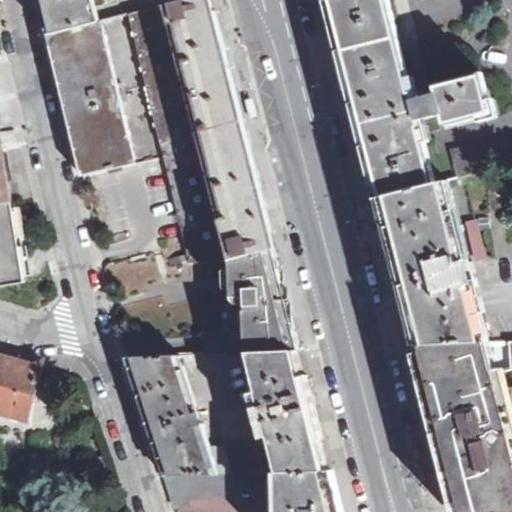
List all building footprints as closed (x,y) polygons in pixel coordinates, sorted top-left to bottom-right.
[(151,0),(154,10),(190,0),(41,0),(47,25),(50,36),(101,23),(99,13),(97,7),(105,6),(103,0),(151,0)] [(232,261),(275,249),(256,173),(239,105),(219,27),(211,0),(190,0),(154,10),(129,17),(191,263),(232,261)] [(399,44),(397,36),(395,27),(388,0),(325,0),(334,35),(336,43),(340,58),(343,71),(376,199),(381,198),(435,184),(419,122),(443,116),(446,127),(492,115),(481,74),(435,86),(437,95),(414,101),(399,44)] [(135,164),(101,23),(50,36),(73,131),(84,176),(118,169),(135,164)] [(250,95),(255,115),(261,114),(256,94),(250,95)] [(0,204),(13,203),(1,132),(0,132),(0,204)] [(476,175),(511,168),(511,139),(450,152),(457,179),(476,175)] [(468,265),(447,181),(435,184),(381,198),(395,252),(408,303),(419,345),(425,345),(489,341),(470,271),(475,270),(473,263),(468,265)] [(0,286),(26,282),(13,203),(0,204),(0,286)] [(471,259),(483,257),(478,220),(466,222),(471,259)] [(301,350),(276,255),(275,249),(232,261),(246,354),(298,350),(301,350)] [(511,511),(511,368),(497,372),(489,341),(425,345),(427,351),(421,352),(428,381),(456,492),(461,511),(511,511)] [(270,445),(276,472),(329,471),(321,439),(324,438),(316,406),(308,374),(305,375),(298,350),(246,354),(255,392),(249,394),(261,439),(268,437),(270,445)] [(0,414),(29,422),(29,420),(43,362),(31,365),(0,356),(0,414)] [(165,475),(217,474),(208,448),(180,357),(127,358),(147,421),(165,475)] [(241,473),(276,472),(270,445),(208,448),(217,474),(233,473),(241,473)] [(342,511),(332,470),(329,471),(276,472),(278,510),(274,510),(273,511),(342,511)] [(165,477),(172,498),(234,496),(233,473),(217,474),(165,475),(165,477)] [(241,473),(233,473),(234,496),(241,496),(241,473)]
